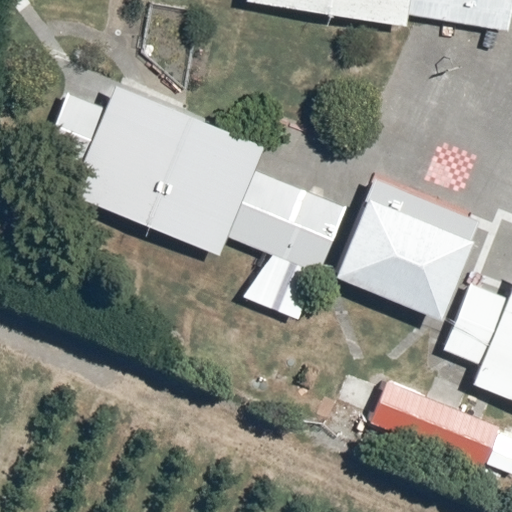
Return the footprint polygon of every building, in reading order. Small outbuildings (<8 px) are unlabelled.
[(328,0),(370,6),(370,0),(402,0),(469,10),(470,0),(328,0)] [(511,0),(502,75),(511,76),(511,0)] [(225,130),(77,68),(67,91),(31,75),(3,141),(40,157),(31,179),(182,242),(192,219),(279,256),(307,190),(216,152),(225,130)] [(443,202),(337,162),(298,263),(405,303),(443,202)] [(511,268),(480,255),(469,281),(433,266),(405,332),(443,348),(435,368),(511,399),(511,268)] [(226,314),(171,291),(157,325),(212,348),(226,314)] [(401,389),(327,359),(310,402),(383,431),(401,389)] [(511,424),(500,420),(481,470),(511,482),(511,424)]
